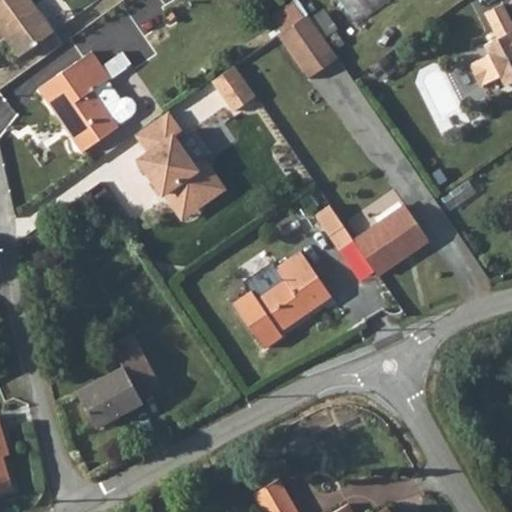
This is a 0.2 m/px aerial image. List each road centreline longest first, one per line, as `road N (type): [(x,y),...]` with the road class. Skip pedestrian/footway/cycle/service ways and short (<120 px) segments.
road 1 (residential): [(75,511),(305,388),(383,358)]
road 2 (residential): [(64,511),(0,232)]
road 3 (unclassified): [(383,358),(473,511)]
road 4 (residential): [(383,358),(462,310),(511,298)]
